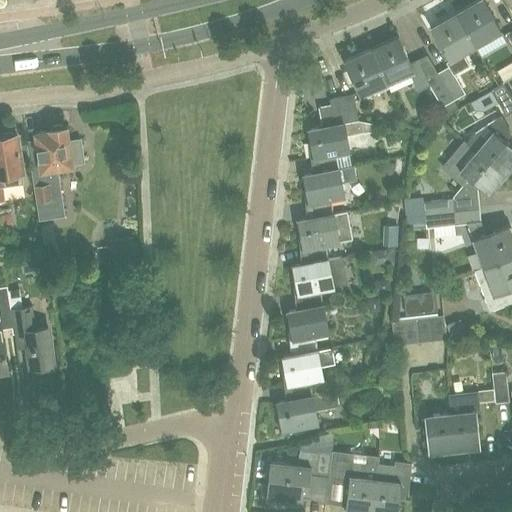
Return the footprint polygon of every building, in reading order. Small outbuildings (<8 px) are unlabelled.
[(476,0),(456,12),(475,45),(501,30),(483,0),(476,0)] [(462,53),(475,45),(456,12),(430,27),(449,60),(446,61),(449,66),(438,72),(453,100),(465,93),(454,74),(469,65),(462,53)] [(456,106),(452,100),(453,100),(438,72),(426,78),(417,59),(410,62),(398,35),(371,48),(387,83),(410,72),(418,90),(429,84),(442,106),(445,112),(456,106)] [(359,95),(387,83),(371,48),(344,60),(359,95)] [(511,75),(502,81),(511,99),(511,75)] [(506,114),(511,110),(511,99),(502,81),(491,88),(506,114)] [(482,97),(487,104),(496,99),(492,91),(482,97)] [(335,124),(358,120),(353,93),(330,97),(331,103),(335,124)] [(362,120),(358,120),(335,124),(331,103),(318,105),(322,126),(309,129),(314,156),(336,152),(349,149),(346,135),(364,131),(362,120)] [(511,164),(511,144),(506,140),(509,136),(504,132),(508,127),(501,113),(491,119),(495,127),(485,139),(475,131),(467,141),(477,149),(505,173),(511,164)] [(69,140),(66,126),(64,127),(61,123),(52,125),(51,129),(35,131),(40,164),(31,166),(39,219),(64,215),(57,167),(72,165),(72,163),(84,161),(80,138),(69,140)] [(1,185),(9,184),(23,182),(21,171),(22,171),(17,134),(15,135),(11,131),(4,131),(2,136),(0,136),(0,205),(4,204),(1,185)] [(500,179),(505,173),(477,149),(467,141),(463,138),(441,166),(462,183),(468,176),(485,190),(496,176),(500,179)] [(336,152),(314,156),(317,172),(303,174),(309,202),(331,197),(344,195),(342,182),(357,179),(354,165),(339,167),(336,152)] [(397,163),(388,159),(383,170),(393,174),(397,163)] [(303,247),(325,243),(339,240),(331,197),(309,202),(312,217),(298,220),(303,247)] [(425,213),(456,210),(454,197),(424,200),(425,213)] [(456,210),(425,213),(414,215),(415,228),(457,224),(456,210)] [(0,213),(0,231),(13,229),(10,212),(0,213)] [(511,233),(509,224),(486,233),(480,219),(467,221),(467,222),(473,237),(472,238),(483,266),(511,254),(511,233)] [(340,256),(328,258),(325,243),(303,247),(306,262),(293,265),(298,292),(320,288),(333,286),(333,284),(345,282),(340,256)] [(111,248),(113,264),(134,262),(132,246),(111,248)] [(390,249),(371,252),(374,264),(392,261),(390,249)] [(511,301),(511,254),(483,266),(474,269),(489,310),(511,301)] [(389,276),(376,278),(378,292),(392,290),(389,276)] [(0,318),(0,320),(11,318),(12,318),(8,286),(0,287),(0,318)] [(21,287),(9,288),(12,308),(23,306),(21,287)] [(293,338),(315,334),(328,331),(320,288),(298,292),(301,308),(288,310),(293,338)] [(434,290),(420,291),(422,311),(436,310),(434,290)] [(368,305),(375,310),(381,309),(378,295),(367,297),(368,305)] [(55,368),(49,326),(37,328),(35,313),(27,315),(26,306),(12,309),(14,318),(12,318),(11,318),(13,332),(15,331),(17,347),(28,345),(31,367),(38,371),(55,368)] [(444,314),(430,316),(433,339),(446,338),(444,314)] [(430,316),(417,317),(420,341),(433,339),(430,316)] [(417,317),(405,318),(407,342),(420,341),(417,317)] [(405,318),(391,320),(394,344),(407,342),(405,318)] [(0,371),(8,370),(3,339),(1,324),(0,323),(0,371)] [(318,350),(315,334),(293,338),(296,353),(282,356),(288,383),(309,379),(323,376),(321,364),(334,362),(331,347),(318,350)] [(506,370),(492,372),(495,402),(509,400),(506,370)] [(336,390),(312,394),(309,379),(288,383),(291,399),(277,401),(282,428),(318,422),(315,408),(338,403),(336,390)] [(450,412),(454,449),(480,446),(476,410),(480,409),(478,389),(448,393),(450,412)] [(446,449),(454,449),(450,412),(424,415),(428,447),(446,445),(446,449)] [(302,441),(299,464),(311,465),(310,473),(316,473),(318,450),(331,451),(331,449),(333,450),(336,430),(302,441)] [(331,449),(331,451),(328,475),(343,477),(346,451),(333,450),(331,449)] [(328,475),(331,451),(318,450),(316,473),(328,475)] [(370,511),(377,462),(378,462),(379,455),(366,453),(365,461),(351,459),(345,511),(351,511),(370,511)] [(377,462),(370,511),(379,511),(379,510),(392,511),(397,511),(400,492),(408,493),(412,461),(395,459),(394,464),(378,462),(377,462)] [(270,461),(266,493),(288,495),(287,500),(302,502),(303,490),(308,490),(310,473),(311,465),(299,464),(270,461)]
